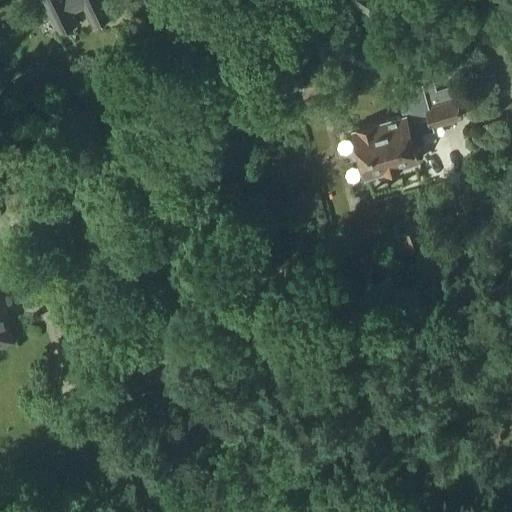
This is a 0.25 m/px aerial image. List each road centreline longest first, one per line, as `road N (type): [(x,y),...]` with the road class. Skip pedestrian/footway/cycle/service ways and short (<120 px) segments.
road 1 (track): [(174,511),(511,336)]
road 2 (track): [(383,402),(358,340),(442,292),(454,275),(460,219),(448,177)]
